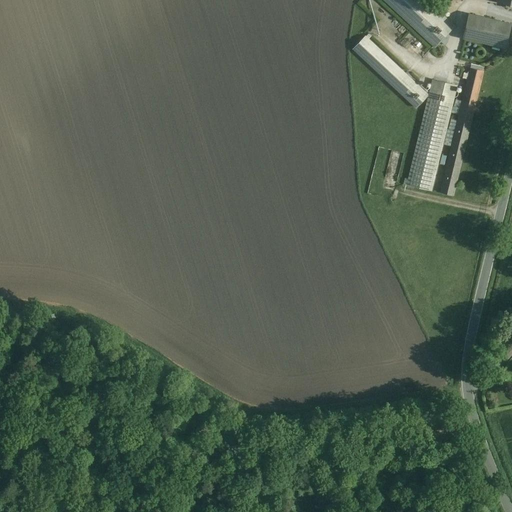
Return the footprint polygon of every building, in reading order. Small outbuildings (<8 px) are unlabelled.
[(426,0),(385,0),(436,47),(455,27),(426,0)] [(511,25),(469,15),(463,38),(505,48),(511,25)] [(365,36),(353,49),(417,108),(428,95),(365,36)] [(483,71),(471,68),(441,193),(453,196),(483,71)] [(456,86),(433,80),(407,185),(431,191),(456,86)]
